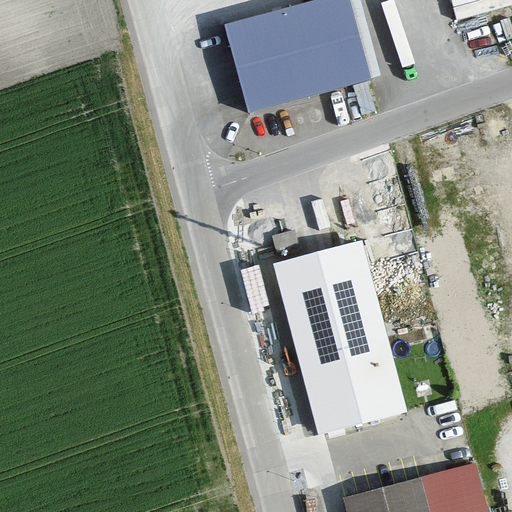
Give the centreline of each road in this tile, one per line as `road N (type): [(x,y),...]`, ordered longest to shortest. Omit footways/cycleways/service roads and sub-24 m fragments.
road 1 (residential): [(511,83),(198,199)]
road 2 (unclassified): [(281,511),(198,199)]
road 3 (unclassified): [(198,199),(146,0)]
